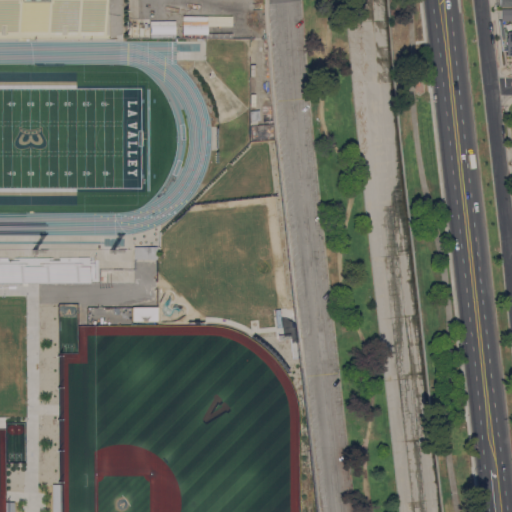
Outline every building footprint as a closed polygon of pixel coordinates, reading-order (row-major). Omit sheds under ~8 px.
[(0,38),(0,0),(105,0),(105,39),(0,38)] [(511,21),(501,21),(504,38),(503,39),(500,40),(498,21),(501,20),(501,10),(511,10),(511,21)] [(173,34),(173,21),(149,21),(149,33),(173,34)] [(259,121),(251,121),(251,111),(258,111),(259,121)] [(156,247),(156,260),(133,260),(133,247),(156,247)] [(0,283),(0,257),(88,257),(88,283),(0,283)] [(156,322),(156,307),(131,307),(131,322),(156,322)] [(193,351),(179,351),(179,337),(193,337),(193,351)]
